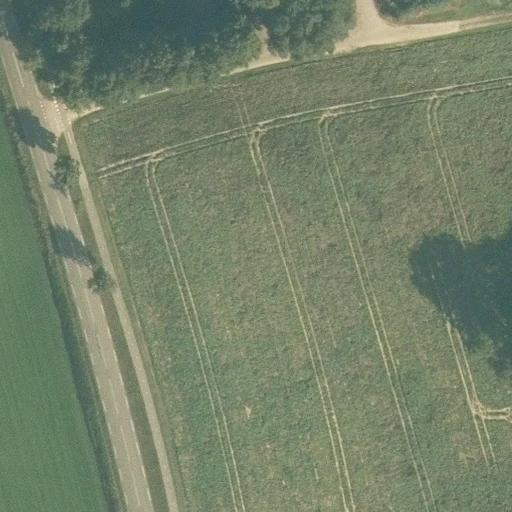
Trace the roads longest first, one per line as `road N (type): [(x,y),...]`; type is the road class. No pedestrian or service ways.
road 1 (secondary): [(135,511),(0,2)]
road 2 (track): [(511,21),(344,45),(39,126)]
